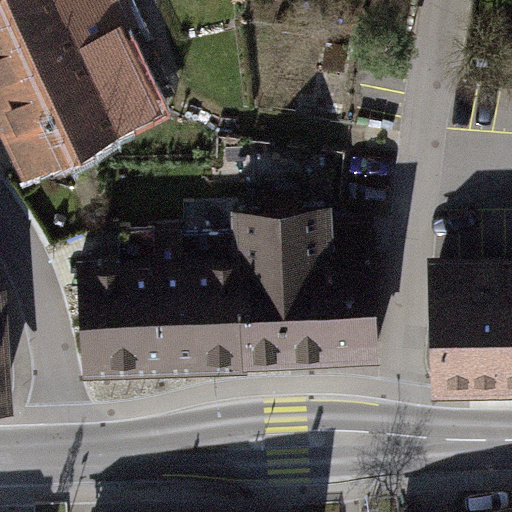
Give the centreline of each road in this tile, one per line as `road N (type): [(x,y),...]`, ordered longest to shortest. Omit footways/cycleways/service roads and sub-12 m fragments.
road 1 (residential): [(410,440),(405,342),(443,0)]
road 2 (tertiary): [(66,455),(345,438)]
road 3 (residential): [(0,217),(40,282),(50,315),(66,455)]
